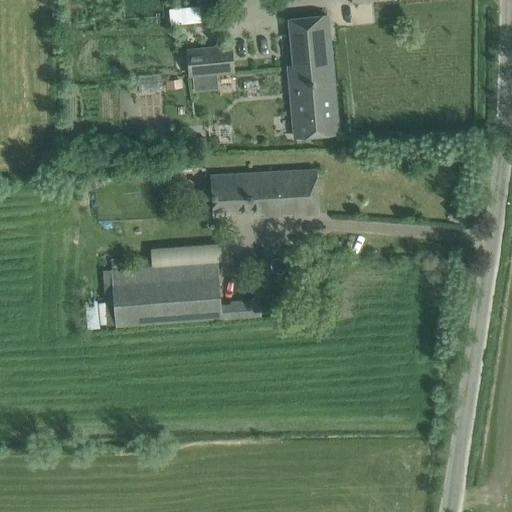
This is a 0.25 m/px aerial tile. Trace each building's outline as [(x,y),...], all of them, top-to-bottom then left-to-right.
[(95,2),(62,3),(62,28),(96,27),(95,2)] [(338,133),(327,15),(290,19),(294,65),(289,66),(295,137),(338,133)] [(232,46),(188,51),(190,75),(234,71),(232,46)] [(153,133),(141,133),(141,149),(153,149),(153,133)] [(206,139),(196,139),(196,148),(207,148),(206,139)] [(121,166),(101,168),(103,182),(122,179),(121,166)] [(294,215),(318,213),(316,170),(211,175),(213,215),(263,213),(263,216),(280,215),(280,212),(294,211),(294,215)] [(152,248),(152,257),(137,258),(138,265),(153,264),(153,265),(221,260),(220,244),(152,248)] [(220,305),(218,263),(104,270),(107,325),(115,325),(221,319),(220,305)]
